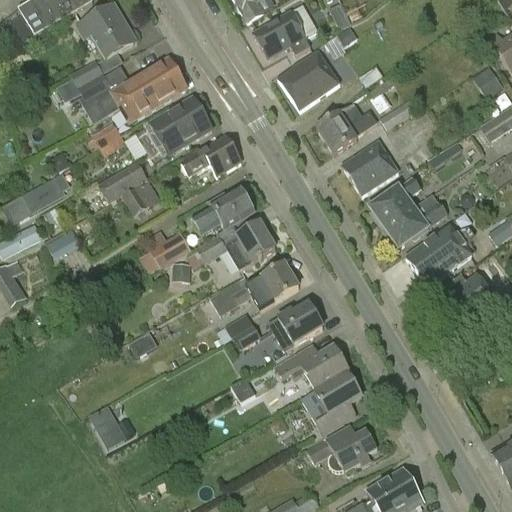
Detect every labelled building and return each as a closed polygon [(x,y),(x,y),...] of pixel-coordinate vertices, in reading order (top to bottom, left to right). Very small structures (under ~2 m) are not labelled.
[(32,0),(34,1),(28,5),(29,8),(17,15),(34,43),(92,8),(88,2),(90,0),(32,0)] [(264,2),(262,0),(228,0),(239,17),(239,16),(246,28),(262,19),(255,7),(264,2)] [(358,0),(345,7),(350,17),(364,10),(359,0),(358,0)] [(113,9),(76,31),(84,46),(91,42),(104,65),(117,58),(117,59),(133,50),(119,28),(123,26),(113,9)] [(329,14),(339,35),(350,30),(340,9),(329,14)] [(310,53),(308,50),(303,41),(291,21),(254,43),(267,65),(290,52),(295,62),(310,53)] [(349,33),(335,42),(342,52),(342,53),(356,44),(349,33)] [(511,38),(503,45),(497,37),(486,44),(510,78),(511,76),(511,38)] [(337,90),(324,71),(316,60),(315,59),(277,85),(299,116),(337,90)] [(103,80),(79,95),(83,103),(87,108),(96,102),(99,106),(107,121),(120,114),(178,79),(168,64),(131,87),(122,73),(106,82),(105,79),(103,80)] [(70,81),(79,95),(103,80),(96,69),(95,66),(70,81)] [(503,93),(488,72),(471,83),(486,105),(503,93)] [(398,77),(367,98),(372,104),(369,105),(378,119),(391,110),(383,98),(402,84),(398,77)] [(187,95),(178,79),(120,114),(129,129),(187,95)] [(212,136),(192,103),(157,125),(149,130),(168,162),(212,136)] [(386,136),(420,114),(414,104),(410,106),(409,105),(379,125),(386,136)] [(354,110),(339,120),(338,119),(315,135),(333,161),(356,145),(355,143),(365,136),(377,129),(369,116),(362,121),(354,110)] [(490,148),(511,133),(511,114),(510,112),(480,132),(490,148)] [(99,156),(129,137),(128,136),(121,141),(113,128),(91,141),(92,143),(85,147),(91,157),(98,153),(99,156)] [(133,144),(129,137),(99,156),(103,162),(133,144)] [(225,142),(201,157),(180,169),(189,184),(210,171),(217,182),(240,168),(225,142)] [(340,172),(361,202),(397,177),(376,147),(340,172)] [(511,156),(503,163),(511,175),(511,156)] [(501,161),(483,174),(490,183),(507,170),(501,161)] [(136,167),(97,191),(109,210),(147,186),(136,167)] [(3,207),(11,224),(73,198),(65,181),(3,207)] [(411,183),(397,194),(395,191),(381,202),(383,205),(370,215),(377,225),(376,228),(379,233),(383,233),(384,235),(412,215),(406,206),(420,195),(411,183)] [(153,210),(141,190),(120,203),(133,223),(153,210)] [(209,210),(211,214),(190,226),(199,243),(221,230),(223,234),(224,236),(233,230),(253,218),(239,195),(225,204),(224,201),(209,210)] [(419,223),(412,215),(384,235),(386,237),(384,240),(388,246),(392,245),(399,254),(412,244),(414,247),(428,236),(427,234),(447,220),(439,209),(419,223)] [(488,238),(497,251),(511,240),(511,217),(504,223),(506,226),(488,238)] [(35,228),(0,245),(0,262),(1,264),(42,243),(35,228)] [(224,236),(223,234),(215,239),(217,242),(195,255),(197,257),(186,263),(193,274),(203,268),(204,270),(226,257),(238,277),(275,255),(260,229),(239,241),(233,230),(224,236)] [(463,235),(456,240),(449,231),(432,244),(431,243),(405,263),(427,293),(471,260),(465,252),(471,247),(474,242),(469,236),(463,235)] [(71,233),(46,249),(56,263),(80,248),(71,233)] [(179,238),(148,256),(159,275),(190,256),(179,238)] [(30,303),(12,268),(0,273),(0,291),(11,313),(30,303)] [(284,270),(260,284),(231,301),(238,312),(251,304),(260,318),(298,295),(284,270)] [(173,290),(188,291),(189,273),(174,272),(173,290)] [(446,291),(451,297),(437,307),(459,337),(497,308),(475,279),(465,287),(460,281),(446,291)] [(291,316),(277,325),(268,330),(284,358),(323,334),(308,310),(293,320),(291,316)] [(511,315),(498,325),(511,343),(511,315)] [(222,345),(252,328),(246,319),(216,337),(222,345)] [(261,343),(252,328),(222,345),(224,349),(228,346),(232,352),(237,348),(242,356),(261,343)] [(314,397),(348,379),(349,378),(334,353),(319,362),(313,352),(275,374),(281,385),(291,379),(294,384),(303,379),(314,397)] [(260,398),(278,387),(267,369),(249,380),(260,398)] [(348,379),(314,397),(313,398),(328,423),(316,431),(322,441),(354,421),(348,411),(362,403),(348,379)] [(235,390),(245,409),(260,401),(250,382),(235,390)] [(111,410),(91,421),(110,455),(130,444),(111,410)] [(350,431),(325,445),(325,444),(305,455),(313,470),(332,459),(329,462),(328,467),(329,472),(332,475),(337,477),(342,475),(344,479),(360,469),(362,473),(370,468),(367,462),(377,456),(365,436),(356,441),(350,431)] [(511,447),(491,459),(511,493),(511,447)] [(365,497),(370,506),(363,510),(363,509),(356,511),(379,511),(413,492),(402,475),(365,497)] [(379,511),(419,511),(424,510),(413,492),(379,511)] [(292,503),(277,511),(316,511),(318,511),(310,497),(294,507),(292,503)]
